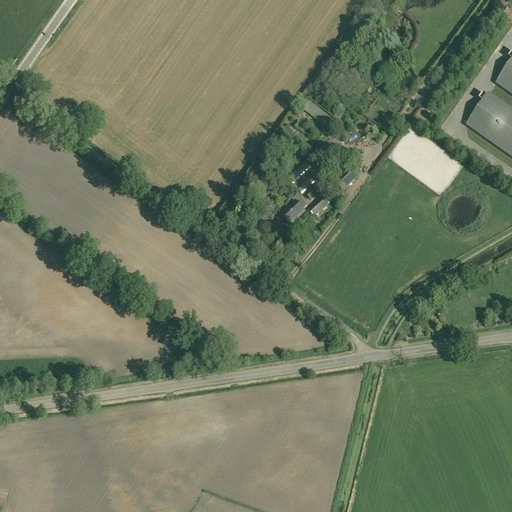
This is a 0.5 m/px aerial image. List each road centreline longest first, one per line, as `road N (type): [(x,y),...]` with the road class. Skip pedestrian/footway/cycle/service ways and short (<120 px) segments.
road 1 (unclassified): [(0,412),(511,338)]
road 2 (track): [(7,92),(376,357)]
road 3 (unclassified): [(0,103),(72,0)]
